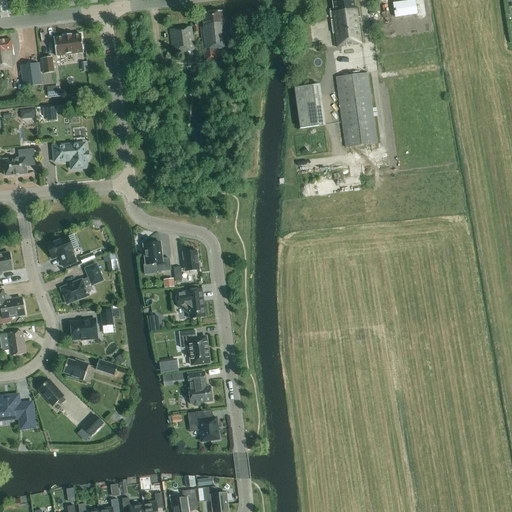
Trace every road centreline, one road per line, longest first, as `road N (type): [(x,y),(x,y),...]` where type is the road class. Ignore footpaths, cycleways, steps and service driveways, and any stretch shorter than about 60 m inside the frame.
road 1 (residential): [(129,185),(145,220),(214,243),(245,511)]
road 2 (residential): [(0,378),(38,364),(50,338),(21,195)]
road 3 (residential): [(106,8),(129,185)]
